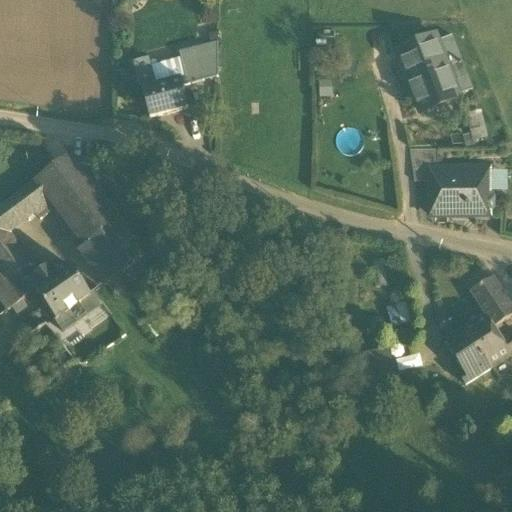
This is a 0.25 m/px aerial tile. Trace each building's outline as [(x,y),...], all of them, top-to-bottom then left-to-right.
[(458,103),(457,100),(437,46),(435,40),(422,45),(421,44),(397,53),(403,71),(397,73),(402,85),(408,83),(421,117),(458,103)] [(451,40),(437,46),(457,100),(472,95),(461,66),(451,40)] [(180,60),(181,64),(186,82),(180,84),(182,90),(217,82),(217,50),(180,60)] [(178,53),(152,57),(153,66),(179,62),(178,53)] [(182,90),(180,84),(155,90),(150,72),(148,64),(136,67),(150,123),(188,114),(182,90)] [(181,64),(150,72),(155,90),(180,84),(186,82),(181,64)] [(481,115),(469,119),(473,136),(466,138),(468,148),(489,146),(481,115)] [(414,186),(430,185),(430,173),(437,173),(437,153),(409,154),(414,186)] [(72,162),(39,186),(54,205),(83,246),(111,226),(116,222),(72,162)] [(430,219),(487,219),(487,215),(491,211),(491,201),(487,197),(487,176),(466,176),(466,180),(455,180),(455,173),(437,173),(430,173),(430,185),(430,219)] [(505,176),(487,176),(487,197),(506,197),(505,176)] [(36,219),(54,205),(39,186),(10,207),(19,219),(30,211),(36,219)] [(14,223),(19,219),(10,207),(5,211),(0,214),(0,215),(8,227),(14,223)] [(5,229),(8,227),(0,215),(0,275),(20,303),(33,294),(33,293),(45,284),(5,229)] [(83,246),(110,283),(138,263),(111,226),(83,246)] [(33,294),(55,323),(90,298),(67,268),(45,284),(33,293),(33,294)] [(0,301),(8,312),(20,303),(0,275),(0,301)] [(486,317),(494,329),(511,318),(511,311),(492,281),(471,294),(486,317)] [(486,317),(463,332),(482,362),(485,360),(491,369),(511,356),(511,335),(503,341),(494,329),(486,317)] [(6,357),(36,396),(75,365),(48,330),(45,326),(6,357)] [(466,385),(491,369),(485,360),(482,362),(463,332),(446,343),(465,375),(462,377),(466,385)] [(366,359),(373,399),(395,395),(394,388),(389,355),(366,359)]
